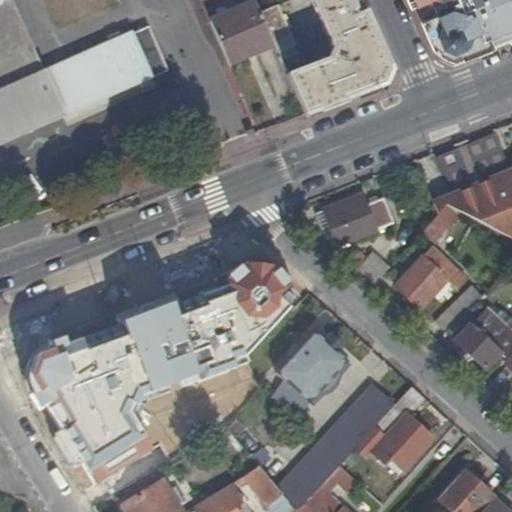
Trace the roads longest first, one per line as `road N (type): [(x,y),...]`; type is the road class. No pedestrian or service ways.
road 1 (residential): [(511,442),(236,187)]
road 2 (primary): [(236,187),(0,278)]
road 3 (primary): [(434,112),(236,187)]
road 4 (unknown): [(163,0),(261,177)]
road 5 (residential): [(0,404),(65,511)]
road 6 (residential): [(384,0),(434,112)]
